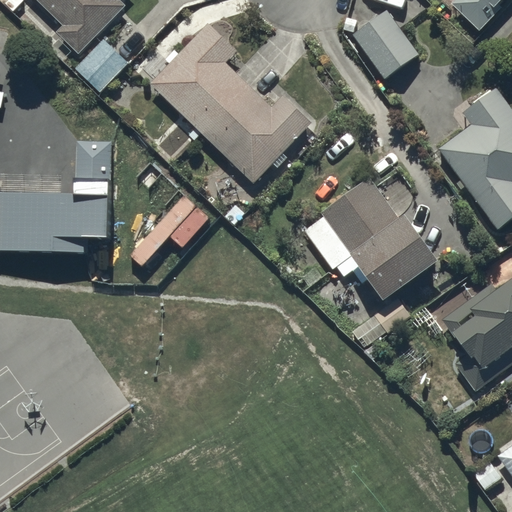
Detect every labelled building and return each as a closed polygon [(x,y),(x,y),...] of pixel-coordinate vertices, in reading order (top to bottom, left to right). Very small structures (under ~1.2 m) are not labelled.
[(80,51),(127,3),(123,0),(40,0),(64,23),(58,29),(80,51)] [(455,0),(454,2),(480,28),(503,5),(499,0),(455,0)] [(389,7),(354,32),(386,76),(421,51),(389,7)] [(285,150),(307,127),(313,133),(322,123),(314,115),(312,118),(285,92),(274,104),(228,60),(240,48),(210,20),(180,52),(176,48),(167,58),(170,60),(151,80),(198,126),(190,134),(196,139),(204,131),(255,181),(274,161),(279,166),(290,155),(285,150)] [(102,90),(129,60),(105,37),(77,67),(102,90)] [(511,103),(499,86),(465,110),(474,122),(439,148),(498,227),(511,216),(511,103)] [(79,198),(1,196),(0,196),(0,267),(95,273),(94,264),(119,267),(113,147),(80,146),(79,198)] [(372,275),(386,295),(441,256),(407,209),(399,215),(370,175),(322,210),(325,214),(306,228),(334,268),(354,254),(356,257),(350,262),(364,281),(372,275)] [(511,364),(511,275),(497,288),(492,281),(443,318),(469,352),(456,362),(478,390),(511,364)] [(399,296),(376,314),(390,332),(413,315),(399,296)] [(511,445),(500,454),(511,470),(511,401),(511,402),(511,404),(511,445)]
